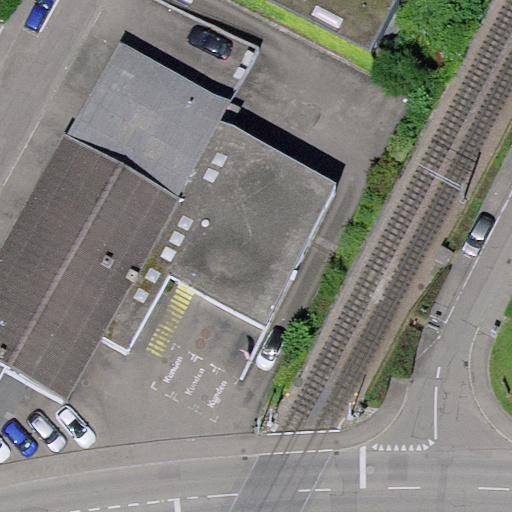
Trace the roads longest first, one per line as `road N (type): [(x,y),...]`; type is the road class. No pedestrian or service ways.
road 1 (tertiary): [(325,476),(93,497),(39,511)]
road 2 (residential): [(427,477),(444,362),(511,226)]
road 3 (residential): [(58,0),(0,113)]
